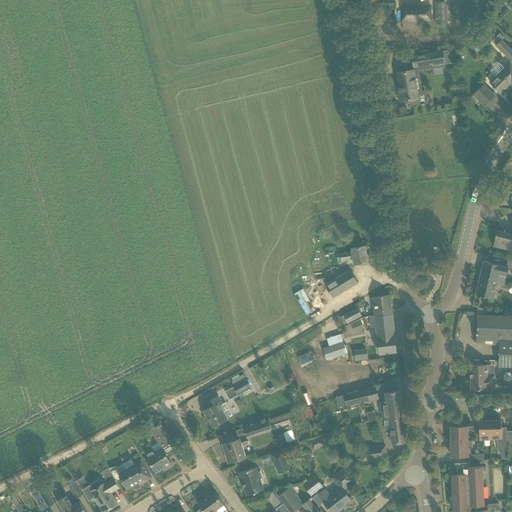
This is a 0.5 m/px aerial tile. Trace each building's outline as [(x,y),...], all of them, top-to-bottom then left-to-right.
[(445,2),(435,2),(436,24),(447,23),(447,20),(445,20),(445,2)] [(430,21),(430,6),(401,7),(402,21),(430,21)] [(497,44),(496,45),(511,61),(489,82),(500,93),(507,86),(509,83),(511,85),(511,50),(501,40),(504,37),(500,33),(493,40),(497,44)] [(472,39),(468,42),(468,46),(471,48),(474,48),(478,45),(478,41),(475,39),(472,39)] [(411,56),(413,68),(432,65),(433,68),(445,66),(444,64),(453,63),(451,51),(445,51),(411,56)] [(420,92),(417,78),(415,78),(413,70),(397,73),(399,86),(397,86),(400,101),(410,99),(411,106),(421,104),(422,105),(424,104),(427,103),(425,91),(420,92)] [(473,94),(485,106),(495,96),(483,84),(473,94)] [(493,246),(502,249),(511,251),(511,233),(497,230),(493,246)] [(352,251),(340,253),(341,261),(353,259),(354,264),(368,262),(365,246),(351,248),(352,251)] [(504,286),(508,267),(483,261),(475,294),(493,298),(496,284),(504,286)] [(341,282),(327,290),(333,299),(359,283),(351,270),(338,278),(341,282)] [(373,297),(375,315),(375,317),(392,315),(390,294),(373,297)] [(340,317),(344,324),(361,315),(357,308),(340,317)] [(375,317),(375,315),(371,316),(373,328),(376,328),(379,354),(396,352),(392,315),(375,317)] [(477,315),(476,343),(485,344),(485,337),(500,338),(499,366),(511,366),(511,315),(487,315),(477,315)] [(334,345),(323,348),(326,360),(347,353),(341,336),(332,339),(334,345)] [(298,358),(302,366),(313,361),(309,352),(298,358)] [(470,380),(469,381),(469,387),(471,387),(471,389),(487,389),(487,388),(495,388),(494,375),(487,375),(487,365),(470,365),(470,380)] [(338,374),(341,386),(350,383),(347,372),(338,374)] [(233,386),(237,394),(251,387),(246,379),(243,374),(231,381),(234,386),(233,386)] [(344,395),(347,407),(378,399),(375,387),(344,395)] [(380,402),(382,418),(403,416),(400,391),(385,393),(386,401),(380,402)] [(230,417),(233,415),(225,402),(222,404),(218,396),(205,402),(208,408),(203,411),(213,427),(227,419),(226,419),(230,417)] [(311,408),(304,410),(307,417),(314,415),(311,408)] [(269,421),(269,420),(245,428),(247,435),(271,428),(272,430),(290,424),(287,415),(269,421)] [(390,429),(392,444),(407,442),(403,417),(383,420),(384,430),(390,429)] [(479,440),(490,439),(490,420),(479,421),(479,440)] [(490,420),(490,439),(497,439),(497,442),(499,454),(501,454),(502,459),(507,459),(507,428),(501,429),(501,420),(490,420)] [(147,428),(151,434),(153,433),(159,443),(151,447),(152,449),(144,454),(156,472),(165,467),(166,469),(173,466),(162,448),(172,442),(160,421),(147,428)] [(468,456),(467,426),(470,426),(470,421),(465,421),(466,426),(461,426),(456,426),(451,426),(451,456),(468,456)] [(291,429),(284,432),(287,440),(294,438),(291,429)] [(222,444),(228,462),(245,457),(242,446),(247,444),(245,437),(222,444)] [(311,441),(314,449),(324,445),(322,438),(311,441)] [(382,458),(381,446),(365,448),(367,460),(382,458)] [(272,455),(279,474),(289,470),(282,451),(272,455)] [(116,466),(109,468),(111,471),(116,480),(121,479),(127,489),(138,483),(140,485),(152,478),(140,459),(133,463),(131,459),(117,468),(116,466)] [(263,490),(260,478),(262,477),(260,471),(258,472),(256,467),(239,472),(246,495),(263,490)] [(499,511),(499,504),(483,505),(482,467),(469,467),(469,474),(465,474),(465,473),(452,474),(453,511),(499,511)] [(324,502),(324,503),(331,511),(337,511),(342,509),(341,507),(350,500),(343,490),(354,481),(347,472),(342,476),(339,472),(332,477),(341,489),(330,497),(324,490),(318,495),(324,502)] [(41,481),(44,486),(53,480),(51,475),(41,481)] [(301,482),(311,495),(322,486),(314,476),(307,480),(306,479),(301,482)] [(117,503),(111,493),(118,488),(113,479),(102,486),(98,480),(82,490),(88,500),(94,497),(103,511),(117,503)] [(68,485),(76,499),(82,495),(74,481),(68,485)] [(54,503),(49,494),(44,486),(37,490),(48,507),(54,503)] [(221,511),(226,509),(223,505),(223,504),(212,490),(205,495),(207,497),(198,503),(201,508),(196,511),(212,511),(216,509),(218,511),(221,511)] [(284,503),(283,504),(289,511),(294,511),(301,507),(287,490),(279,496),(284,503)] [(273,492),(266,497),(270,502),(276,496),(273,492)] [(74,506),(67,494),(57,500),(64,511),(85,511),(80,502),(74,506)] [(24,511),(16,496),(11,499),(18,511),(24,511)] [(310,511),(318,511),(309,499),(302,505),(307,511),(309,509),(311,511),(310,511)]
